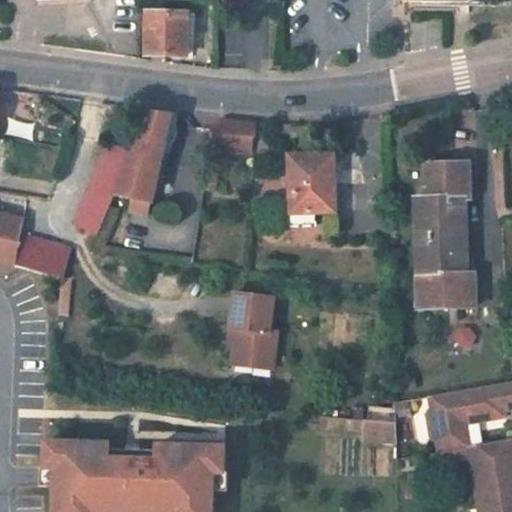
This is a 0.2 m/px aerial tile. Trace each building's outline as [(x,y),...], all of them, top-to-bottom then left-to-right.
[(188,13),(147,13),(147,56),(187,56),(188,13)] [(114,197),(135,202),(132,214),(149,218),(151,206),(152,207),(155,196),(159,179),(173,115),(148,112),(131,154),(115,196),(114,197)] [(256,138),(256,125),(221,120),(212,128),(212,151),(247,152),(247,138),(256,138)] [(108,144),(93,179),(86,196),(74,226),(99,236),(114,197),(115,196),(131,154),(108,144)] [(290,158),(290,179),(291,196),(291,200),(285,200),(286,227),(316,227),(316,212),(336,212),(336,196),(336,179),(335,169),(328,169),(328,157),(290,158)] [(425,179),(425,196),(425,201),(415,201),(416,241),(417,309),(461,309),(461,275),(465,275),(465,238),(465,199),(470,199),(470,196),(469,179),(469,165),(424,166),(425,179)] [(339,233),(339,214),(326,214),(326,233),(339,233)] [(0,263),(18,268),(23,236),(26,221),(0,215),(0,263)] [(18,268),(28,270),(36,240),(23,236),(18,268)] [(28,270),(52,276),(59,245),(36,240),(28,270)] [(52,276),(63,278),(71,249),(59,245),(52,276)] [(461,275),(461,309),(472,308),(472,275),(465,275),(461,275)] [(236,344),(233,366),(273,371),(278,334),(270,333),(274,300),(235,295),(232,330),(237,331),(236,344)] [(457,347),(476,344),(473,324),(454,326),(457,347)] [(511,384),(431,398),(433,410),(429,415),(433,437),(439,441),(441,452),(449,451),(471,447),(485,445),(481,423),(507,418),(505,412),(511,410),(511,384)] [(397,442),(397,425),(367,422),(366,439),(397,442)] [(511,511),(511,440),(485,445),(471,447),(472,457),(482,510),(494,508),(494,511),(511,511)] [(45,469),(56,469),(55,488),(54,511),(212,511),(213,493),(213,474),(224,474),(224,473),(224,449),(158,447),(157,452),(139,451),(139,447),(46,444),(45,468),(45,469)] [(395,475),(394,445),(359,447),(360,477),(395,475)] [(449,451),(450,460),(472,457),(471,447),(449,451)] [(427,454),(429,467),(443,464),(443,462),(450,460),(449,451),(441,452),(427,454)] [(45,468),(41,468),(40,488),(55,488),(56,469),(45,469),(45,468)] [(213,474),(213,493),(228,493),(228,473),(224,473),(224,474),(213,474)]
